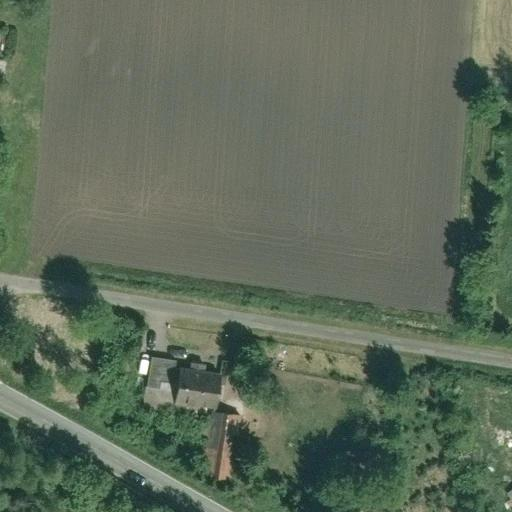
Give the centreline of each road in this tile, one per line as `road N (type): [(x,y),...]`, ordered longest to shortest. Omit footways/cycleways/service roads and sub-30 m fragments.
road 1 (unclassified): [(511,364),(0,283)]
road 2 (tertiary): [(207,511),(0,397)]
